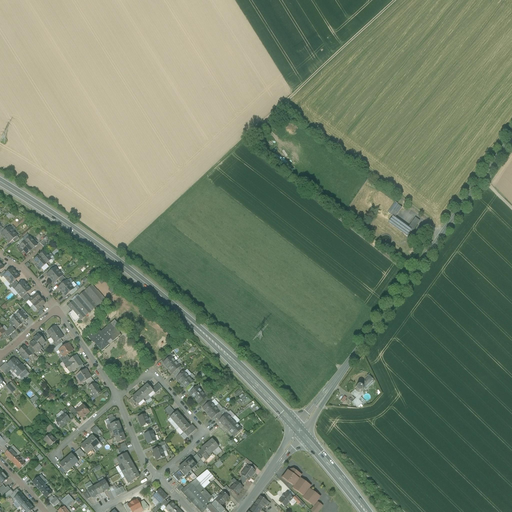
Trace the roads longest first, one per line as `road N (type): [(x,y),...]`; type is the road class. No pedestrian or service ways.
road 1 (primary): [(0,181),(188,319),(299,431)]
road 2 (track): [(115,258),(395,0)]
road 3 (secondary): [(511,137),(299,431)]
road 4 (residential): [(157,476),(207,432),(150,369),(116,398)]
